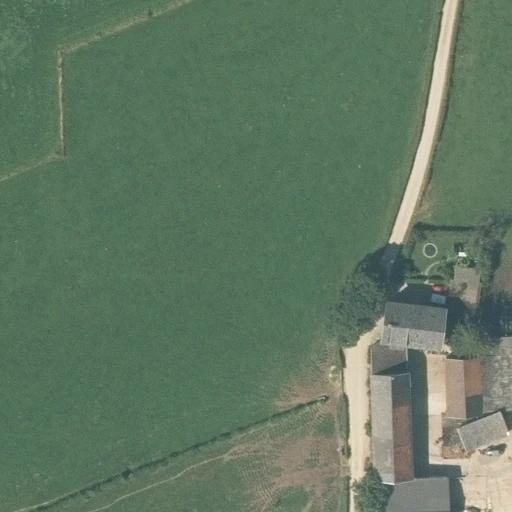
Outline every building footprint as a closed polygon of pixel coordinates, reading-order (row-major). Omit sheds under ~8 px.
[(456,269),(455,281),(479,284),(480,271),(456,269)] [(455,281),(447,280),(444,309),(475,313),(479,284),(455,281)] [(387,303),(383,341),(403,343),(440,347),(444,309),(387,303)] [(369,373),(404,371),(403,343),(383,341),(369,348),(369,373)] [(511,409),(511,354),(477,356),(479,411),(511,409)] [(479,412),(479,411),(477,356),(443,357),(445,413),(479,412)] [(404,371),(369,373),(375,484),(410,483),(404,371)] [(495,413),(479,419),(479,412),(445,413),(440,413),(441,447),(461,446),(466,452),(507,435),(495,413)]
